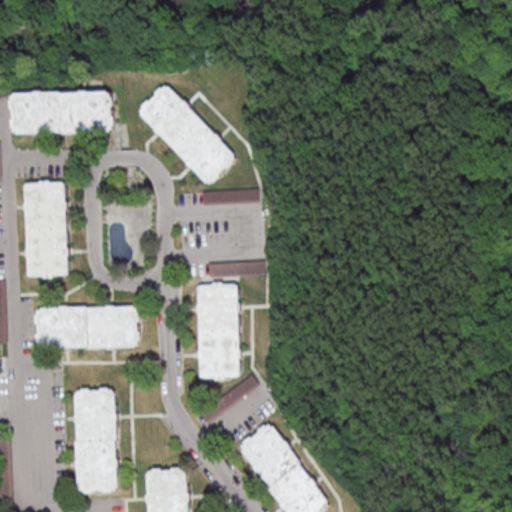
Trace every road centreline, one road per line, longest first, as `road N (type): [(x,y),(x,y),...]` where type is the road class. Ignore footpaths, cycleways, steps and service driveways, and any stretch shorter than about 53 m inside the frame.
road 1 (residential): [(253,511),(180,412),(167,198),(153,167),(8,160)]
road 2 (residential): [(169,276),(127,281),(102,271),(93,187),(106,160)]
